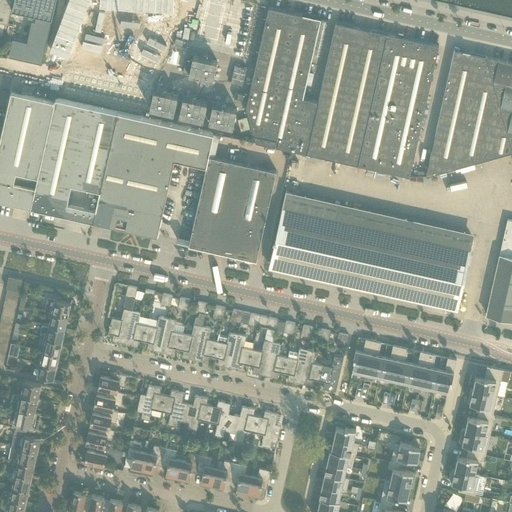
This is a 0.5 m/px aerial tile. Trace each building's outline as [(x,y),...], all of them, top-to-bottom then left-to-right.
[(0,0),(0,33),(3,22),(8,23),(11,8),(12,8),(35,14),(51,17),(52,17),(55,0),(0,0)] [(68,0),(50,49),(56,51),(68,56),(88,0),(68,0)] [(100,0),(100,5),(173,10),(173,0),(100,0)] [(233,6),(221,57),(249,63),(261,12),(233,6)] [(256,142),(299,152),(310,99),(302,98),(320,19),(268,7),(246,107),(256,142)] [(299,152),(358,165),(375,88),(387,33),(336,22),(318,101),(310,99),(299,152)] [(155,25),(133,69),(150,78),(172,34),(166,31),(155,25)] [(12,41),(8,56),(41,64),(49,31),(33,28),(29,45),(12,41)] [(375,88),(358,165),(409,176),(439,45),(387,33),(375,88)] [(452,58),(426,176),(463,165),(511,151),(511,149),(496,93),(486,56),(471,52),(463,51),(455,49),(452,58)] [(68,83),(67,89),(144,106),(146,100),(149,88),(71,71),(68,83)] [(53,89),(59,91),(61,82),(62,79),(56,77),(53,89)] [(10,200),(31,204),(35,187),(14,182),(16,171),(38,176),(55,101),(11,91),(0,139),(0,197),(10,200)] [(225,96),(217,130),(234,134),(246,137),(249,125),(237,122),(242,100),(225,96)] [(57,212),(90,219),(92,208),(70,203),(67,203),(71,184),(100,190),(118,111),(55,97),(55,101),(38,176),(35,187),(31,204),(31,207),(34,208),(35,207),(57,212)] [(174,159),(206,166),(208,156),(213,133),(118,111),(100,190),(96,209),(92,208),(90,219),(89,220),(150,234),(159,228),(174,159)] [(208,156),(206,166),(188,245),(190,244),(255,259),(256,260),(276,171),(208,156)] [(284,197),(269,266),(457,308),(473,239),(284,197)] [(491,294),(486,314),(495,316),(511,320),(511,257),(500,255),(491,294)] [(8,276),(7,282),(21,285),(22,279),(8,276)] [(6,288),(8,288),(19,291),(21,285),(7,282),(6,288)] [(112,341),(124,344),(132,310),(137,287),(128,285),(125,296),(126,296),(121,319),(112,317),(108,333),(113,334),(112,341)] [(8,288),(6,294),(18,297),(19,291),(8,288)] [(145,289),(145,291),(143,300),(152,302),(155,291),(145,289)] [(163,293),(162,295),(160,304),(170,306),(172,295),(163,293)] [(6,294),(5,300),(17,303),(18,297),(6,294)] [(190,299),(180,297),(178,308),(188,310),(190,299)] [(51,307),(50,312),(51,312),(52,312),(66,315),(68,310),(69,310),(70,303),(54,299),(52,307),(51,307)] [(5,300),(4,306),(15,308),(17,303),(5,300)] [(182,357),(195,359),(203,326),(208,303),(198,301),(195,312),(199,313),(198,317),(195,318),(191,335),(182,333),(179,349),(184,350),(182,357)] [(225,307),(215,305),(213,316),(223,318),(225,307)] [(4,306),(2,312),(14,314),(15,308),(4,306)] [(243,311),(233,309),(230,320),(240,322),(243,311)] [(139,340),(143,341),(147,325),(138,323),(141,312),(132,310),(124,344),(137,346),(139,340)] [(243,311),(240,322),(258,326),(260,315),(243,311)] [(2,312),(1,318),(13,320),(14,314),(2,312)] [(50,317),(48,325),(65,329),(66,321),(65,321),(66,315),(52,312),(51,312),(50,312),(48,317),(50,317)] [(253,349),(249,365),(254,366),(252,372),(265,375),(273,341),(275,330),(277,321),(278,319),(260,315),(258,326),(267,328),(262,351),(253,349)] [(147,349),(160,352),(167,318),(159,316),(156,327),(147,325),(143,341),(148,342),(147,349)] [(1,318),(0,321),(0,323),(11,326),(13,320),(1,318)] [(167,318),(160,352),(172,354),(174,348),(179,349),(182,333),(173,331),(176,320),(167,318)] [(277,321),(275,330),(279,330),(284,328),(285,323),(277,321)] [(293,334),(295,323),(286,321),(285,323),(284,328),(283,332),(293,334)] [(0,323),(0,329),(10,332),(11,326),(0,323)] [(43,337),(45,337),(61,341),(62,335),(63,335),(65,329),(48,325),(41,323),(40,331),(44,332),(43,337)] [(313,327),(303,324),(301,336),(310,338),(313,327)] [(209,356),(214,357),(217,341),(208,339),(211,327),(203,326),(195,359),(207,362),(209,356)] [(321,328),(320,331),(318,340),(328,342),(331,331),(321,328)] [(0,329),(0,335),(9,338),(10,332),(0,329)] [(217,364),(230,367),(238,333),(229,332),(228,336),(219,334),(217,341),(214,357),(219,358),(217,364)] [(339,332),(338,335),(336,344),(346,346),(348,335),(339,332)] [(244,364),(249,365),(253,349),(254,343),(245,341),(246,335),(238,333),(230,367),(242,370),(244,364)] [(0,335),(0,341),(7,344),(9,338),(0,335)] [(43,337),(42,342),(44,342),(43,350),(59,354),(61,347),(60,346),(61,341),(45,337),(43,337)] [(365,376),(370,352),(373,340),(366,339),(363,351),(355,349),(353,360),(355,360),(352,373),(365,376)] [(373,340),(370,352),(365,376),(379,379),(384,356),(378,354),(381,342),(373,340)] [(279,372),(284,373),(288,356),(279,354),(281,343),(273,341),(265,375),(278,378),(279,372)] [(393,345),(390,357),(384,356),(379,379),(393,382),(398,359),(400,346),(393,345)] [(398,359),(393,382),(406,385),(411,362),(405,360),(408,348),(400,346),(398,359)] [(300,383),(308,349),(299,347),(298,352),(289,350),(288,356),(284,373),(289,374),(288,380),(300,383)] [(314,380),(319,381),(323,364),(314,362),(316,351),(308,349),(300,383),(313,386),(314,380)] [(39,357),(38,363),(40,363),(55,366),(56,361),(57,361),(59,354),(43,350),(41,358),(39,357)] [(420,351),(418,363),(411,362),(406,385),(420,388),(425,365),(428,352),(420,351)] [(428,352),(425,365),(420,388),(433,391),(439,368),(433,366),(435,354),(428,352)] [(323,364),(319,381),(324,382),(323,388),(336,391),(343,357),(334,355),(332,366),(323,364)] [(439,368),(433,391),(447,394),(450,382),(451,382),(456,359),(447,357),(445,369),(439,368)] [(39,368),(37,375),(43,377),(53,379),(55,372),(54,372),(55,366),(40,363),(38,363),(37,367),(39,368)] [(472,389),(497,395),(503,369),(486,366),(487,367),(486,372),(485,372),(485,373),(486,373),(485,377),(484,377),(484,378),(475,376),(472,389)] [(117,392),(118,388),(119,385),(124,386),(126,375),(113,372),(112,378),(100,375),(98,388),(109,391),(117,392)] [(24,380),(21,394),(38,398),(39,392),(38,391),(40,385),(41,385),(41,384),(24,380)] [(152,409),(161,411),(165,395),(160,394),(161,387),(148,384),(146,395),(140,393),(136,411),(142,412),(141,418),(150,420),(152,409)] [(471,388),(467,402),(478,405),(477,410),(476,410),(493,414),(497,395),(472,389),(471,388)] [(178,420),(183,421),(187,404),(182,403),(184,392),(171,389),(170,396),(165,395),(161,411),(170,413),(168,424),(176,426),(178,420)] [(122,393),(117,392),(109,391),(108,396),(96,394),(94,406),(105,409),(113,411),(115,403),(120,404),(122,393)] [(10,407),(12,407),(34,412),(36,406),(35,405),(36,399),(37,399),(38,398),(21,394),(13,393),(10,407)] [(199,419),(208,421),(212,405),(207,404),(208,398),(195,395),(193,405),(187,404),(183,421),(189,423),(187,429),(196,431),(199,419)] [(225,431),(230,432),(234,414),(229,413),(231,403),(218,400),(216,406),(212,405),(208,421),(217,423),(214,435),(223,437),(225,431)] [(246,430),(255,432),(258,416),(253,414),(255,408),(242,405),(240,416),(234,414),(230,432),(236,433),(234,439),(243,441),(246,430)] [(34,412),(12,407),(12,408),(13,408),(12,410),(11,413),(11,414),(11,416),(16,418),(15,423),(15,424),(15,425),(16,424),(27,426),(26,429),(35,431),(38,421),(32,419),(33,413),(34,413),(34,412)] [(89,425),(101,427),(109,429),(110,421),(116,422),(118,412),(113,411),(105,409),(104,415),(92,412),(89,425)] [(258,416),(255,432),(264,434),(261,445),(270,447),(271,441),(277,442),(281,425),(275,424),(278,413),(265,410),(263,417),(258,416)] [(465,429),(464,429),(490,435),(494,414),(493,414),(476,410),(476,411),(479,412),(478,417),(476,417),(476,419),(467,417),(465,429)] [(109,429),(101,427),(100,433),(88,431),(85,443),(100,446),(112,449),(114,441),(112,441),(114,430),(109,429)] [(336,427),(333,438),(353,443),(353,442),(356,429),(345,427),(344,428),(336,427)] [(462,428),(458,442),(470,445),(468,450),(467,450),(484,454),(484,455),(485,455),(490,435),(464,429),(465,429),(462,428)] [(13,440),(12,445),(18,446),(20,447),(36,450),(37,445),(38,445),(40,437),(30,435),(23,434),(22,442),(19,441),(18,440),(15,439),(13,440)] [(331,449),(331,450),(354,455),(354,456),(355,456),(358,443),(353,442),(353,443),(333,438),(331,449)] [(130,467),(142,469),(146,452),(139,451),(141,442),(130,439),(127,453),(133,454),(130,467)] [(391,461),(402,464),(402,463),(403,458),(417,461),(420,448),(411,446),(411,444),(400,441),(399,445),(395,444),(391,461)] [(11,445),(8,457),(18,460),(34,463),(36,456),(35,456),(36,450),(20,447),(18,446),(12,445),(11,445)] [(156,459),(162,460),(165,447),(154,445),(152,453),(146,452),(142,469),(153,472),(156,459)] [(100,446),(98,452),(87,450),(84,462),(103,466),(105,459),(121,462),(123,451),(112,449),(100,446)] [(165,475),(177,477),(182,455),(176,454),(177,450),(165,447),(162,460),(168,462),(165,475)] [(330,449),(327,461),(346,466),(351,467),(354,456),(354,455),(331,450),(331,449),(330,449)] [(454,468),(454,469),(474,473),(475,473),(478,460),(482,461),(484,455),(484,454),(467,450),(467,451),(469,451),(468,457),(466,456),(466,458),(457,456),(454,468)] [(191,467),(197,468),(200,455),(189,452),(188,456),(182,455),(177,477),(188,480),(191,467)] [(201,482),(212,485),(216,467),(210,466),(212,457),(200,455),(197,468),(203,469),(201,482)] [(15,467),(14,472),(15,472),(16,473),(30,476),(32,470),(33,470),(34,463),(18,460),(16,467),(15,467)] [(226,474),(232,476),(236,462),(224,460),(222,469),(216,467),(212,485),(223,487),(226,474)] [(389,460),(388,468),(392,469),(390,481),(389,481),(410,486),(413,487),(416,473),(399,469),(400,464),(402,464),(391,461),(389,460)] [(327,461),(324,473),(344,477),(346,466),(327,461)] [(236,490),(247,493),(251,475),(245,474),(247,465),(236,462),(232,476),(238,477),(236,490)] [(251,475),(247,493),(259,495),(261,482),(268,483),(271,470),(259,468),(257,476),(251,475)] [(453,468),(450,482),(460,484),(459,490),(458,490),(458,491),(466,492),(475,494),(479,474),(475,473),(474,473),(454,469),(454,468),(453,468)] [(14,477),(12,485),(28,489),(30,482),(29,481),(30,476),(16,473),(15,472),(14,472),(12,477),(14,477)] [(324,473),(322,485),(341,489),(341,490),(346,491),(349,478),(344,477),(324,473)] [(385,480),(380,501),(382,501),(393,504),(393,503),(391,503),(392,497),(398,498),(398,497),(407,499),(410,486),(389,481),(390,481),(385,480)] [(3,491),(2,496),(8,497),(9,498),(25,501),(26,496),(27,496),(28,489),(12,485),(10,492),(3,491)] [(322,485),(319,497),(320,497),(339,501),(339,500),(341,490),(341,489),(322,485)] [(73,490),(69,510),(69,511),(87,511),(89,506),(83,505),(86,493),(73,490)] [(466,492),(464,500),(478,503),(480,496),(475,494),(466,492)] [(107,511),(108,510),(102,509),(104,497),(92,495),(91,497),(89,506),(87,511),(107,511)] [(8,503),(6,511),(11,511),(23,511),(24,507),(23,507),(25,501),(9,498),(8,497),(7,502),(8,503)] [(320,497),(317,508),(333,511),(337,511),(340,501),(339,500),(339,501),(320,497)] [(120,511),(122,502),(110,499),(108,510),(107,511),(120,511)] [(382,501),(379,511),(402,511),(391,509),(393,504),(382,501)] [(126,511),(139,511),(141,506),(128,503),(126,511)]
